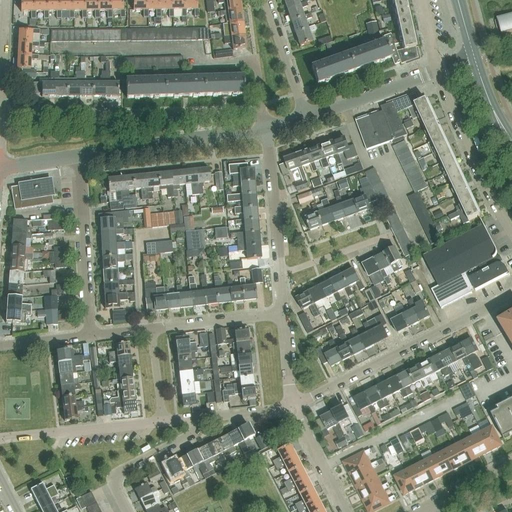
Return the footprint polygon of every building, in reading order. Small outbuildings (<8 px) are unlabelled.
[(35,19),(35,12),(34,12),(33,0),(20,0),(21,12),(31,12),(31,19),(35,19)] [(48,19),(48,12),(46,12),(46,0),(33,0),(34,12),(35,12),(43,12),(43,19),(48,19)] [(60,19),(60,12),(59,12),(59,0),(46,0),(46,12),(48,12),(56,12),(56,19),(60,19)] [(73,19),(73,12),(72,12),(71,0),(59,0),(59,12),(60,12),(69,12),(69,19),(73,19)] [(86,18),(86,11),(85,11),(84,0),(71,0),(72,12),(73,12),(82,11),(82,18),(86,18)] [(99,18),(99,11),(98,11),(97,0),(84,0),(85,11),(86,11),(95,11),(95,18),(99,18)] [(112,18),(112,11),(110,11),(110,0),(97,0),(98,11),(99,11),(107,11),(107,18),(112,18)] [(123,11),(123,0),(110,0),(110,11),(112,11),(120,11),(120,18),(125,18),(125,11),(123,11)] [(148,18),(148,11),(146,11),(145,0),(132,0),(133,11),(144,11),(144,18),(148,18)] [(160,18),(160,11),(159,11),(158,0),(145,0),(146,11),(148,11),(156,11),(156,18),(160,18)] [(174,17),(173,11),(172,11),(171,0),(158,0),(159,11),(160,11),(169,11),(169,18),(174,17)] [(186,17),(186,10),(184,10),(184,0),(171,0),(172,11),(173,11),(182,10),(182,17),(186,17)] [(197,10),(197,0),(184,0),(184,10),(186,10),(195,10),(195,17),(199,17),(199,10),(197,10)] [(229,0),(217,0),(218,5),(223,4),(225,12),(241,10),(239,0),(229,0),(230,0),(229,0)] [(299,6),(299,5),(297,0),(283,0),(287,11),(299,6)] [(391,0),(399,32),(390,36),(390,35),(386,36),(388,42),(392,40),(397,52),(403,51),(415,48),(404,0),(391,0)] [(213,1),(206,2),(208,14),(215,13),(213,1)] [(304,19),(303,17),(301,9),(307,7),(306,3),(299,5),(299,6),(287,11),(291,23),(304,19)] [(225,12),(220,13),(220,17),(225,16),(226,24),(229,23),(229,26),(243,24),(241,10),(225,12)] [(323,14),(318,16),(321,24),(326,22),(323,14)] [(511,14),(497,19),(501,35),(511,32),(511,14)] [(310,15),(303,17),(304,19),(291,23),(296,35),(308,30),(307,29),(305,22),(312,19),(310,15)] [(379,36),(375,22),(366,25),(369,38),(379,36)] [(226,24),(222,24),(223,29),(230,28),(231,36),(231,39),(244,37),(243,24),(229,26),(229,23),(226,24)] [(300,47),(312,43),(309,33),(316,31),(314,27),(307,29),(308,30),(296,35),(300,47)] [(48,31),(32,30),(32,32),(19,31),(18,44),(39,45),(39,43),(31,43),(32,34),(48,35),(48,31)] [(231,36),(224,37),(224,42),(225,45),(232,44),(233,51),(246,50),(244,37),(231,39),(231,36)] [(386,36),(384,37),(385,41),(391,58),(394,65),(394,66),(400,63),(401,65),(418,59),(415,48),(403,51),(397,52),(392,40),(388,42),(386,36)] [(330,44),(332,43),(330,37),(318,41),(320,47),(325,45),(330,44)] [(385,41),(311,68),(317,85),(391,58),(385,41)] [(38,58),(38,56),(31,56),(31,47),(39,48),(39,45),(18,44),(18,57),(38,58)] [(232,51),(215,53),(215,60),(232,58),(232,51)] [(18,57),(17,70),(22,70),(21,77),(35,78),(35,74),(42,74),(42,73),(47,74),(47,63),(42,63),(42,68),(36,68),(35,71),(30,70),(30,60),(38,61),(38,58),(18,57)] [(118,97),(118,83),(108,83),(108,79),(109,79),(109,62),(105,62),(105,64),(105,72),(105,97),(118,97)] [(72,80),(66,80),(67,97),(80,97),(79,68),(76,68),(76,77),(72,77),(72,80)] [(80,97),(92,97),(92,84),(91,84),(91,80),(84,80),(84,68),(79,68),(80,97)] [(54,97),(54,72),(50,72),(50,80),(52,80),(52,84),(41,84),(33,84),(33,95),(34,95),(42,95),(42,98),(54,97)] [(54,97),(67,97),(66,80),(59,80),(59,72),(55,72),(54,72),(54,97)] [(92,97),(105,97),(105,72),(101,72),(101,80),(103,80),(103,84),(92,84),(92,97)] [(244,77),(204,79),(205,97),(244,95),(244,77)] [(204,79),(165,80),(165,98),(205,97),(204,79)] [(126,99),(165,98),(165,80),(126,81),(126,99)] [(415,106),(420,104),(416,95),(381,108),(382,112),(393,141),(404,137),(407,136),(397,114),(407,109),(415,106)] [(426,101),(420,104),(415,106),(407,109),(413,121),(420,117),(432,143),(429,145),(435,160),(439,158),(463,210),(448,217),(450,221),(459,217),(463,224),(480,216),(426,101)] [(369,117),(380,146),(393,141),(382,112),(369,117)] [(356,122),(367,151),(380,146),(369,117),(356,122)] [(407,130),(414,127),(412,122),(405,125),(407,130)] [(443,128),(450,143),(457,140),(449,125),(443,128)] [(345,138),(333,143),(337,155),(339,154),(345,152),(348,161),(358,157),(354,146),(348,148),(345,138)] [(395,153),(408,147),(405,142),(393,148),(395,153)] [(342,163),(339,154),(337,155),(333,143),(321,147),(325,160),(327,159),(334,156),(342,178),(347,176),(342,163)] [(321,147),(309,151),(313,164),(315,163),(320,161),(324,170),(330,167),(327,159),(325,160),(321,147)] [(398,158),(410,152),(408,147),(395,153),(398,158)] [(318,171),(315,163),(313,164),(309,151),(297,156),(301,168),(303,167),(310,165),(313,173),(318,171)] [(400,163),(413,157),(410,152),(398,158),(400,163)] [(301,168),(297,156),(285,160),(286,164),(289,172),(298,169),(303,183),(307,181),(308,181),(306,176),(303,167),(301,168)] [(403,168),(415,162),(413,157),(400,163),(403,168)] [(405,173),(418,167),(415,162),(403,168),(405,173)] [(248,164),(230,166),(231,175),(240,175),(241,182),(241,184),(254,183),(253,170),(249,170),(248,164)] [(284,177),(290,174),(289,172),(286,164),(280,166),(284,177)] [(357,173),(363,171),(360,164),(354,166),(357,173)] [(407,179),(420,173),(418,167),(405,173),(407,179)] [(196,171),(198,196),(203,196),(202,188),(204,188),(204,183),(210,183),(209,169),(196,171)] [(365,173),(367,178),(377,174),(375,169),(365,173)] [(198,196),(196,171),(183,172),(185,185),(186,197),(198,196)] [(170,173),(173,198),(178,198),(177,190),(180,190),(179,186),(184,185),(185,185),(183,172),(170,173)] [(169,199),(173,198),(170,173),(158,175),(160,191),(165,190),(166,199),(169,199)] [(222,191),(221,173),(214,174),(216,192),(222,191)] [(410,184),(423,178),(420,173),(407,179),(410,184)] [(369,183),(379,179),(377,174),(367,178),(369,183)] [(146,176),(148,201),(153,200),(152,192),(151,193),(150,189),(158,188),(158,191),(160,191),(158,175),(146,176)] [(333,176),(333,175),(326,177),(328,183),(335,181),(333,176)] [(149,205),(148,201),(146,176),(133,177),(134,191),(145,189),(145,193),(143,193),(145,206),(149,205)] [(129,191),(134,191),(133,177),(120,179),(122,203),(123,203),(123,207),(130,206),(129,191)] [(322,185),(320,178),(311,181),(314,188),(322,185)] [(412,189),(425,183),(423,178),(410,184),(412,189)] [(122,203),(120,179),(107,180),(109,193),(115,192),(116,199),(107,200),(108,204),(110,204),(111,211),(124,210),(123,207),(123,203),(122,203)] [(369,183),(372,188),(382,184),(379,179),(369,183)] [(19,185),(19,186),(20,187),(11,188),(14,211),(53,205),(52,196),(53,196),(50,180),(40,182),(40,181),(30,180),(30,182),(30,184),(19,185)] [(346,180),(338,183),(341,190),(349,187),(346,180)] [(298,193),(310,189),(307,181),(303,183),(295,186),(298,193)] [(241,184),(241,182),(232,183),(232,188),(241,187),(242,195),(242,197),(255,195),(254,183),(241,184)] [(412,189),(415,194),(428,188),(425,183),(412,189)] [(374,193),(384,189),(382,184),(372,188),(373,190),(374,193)] [(363,198),(356,201),(354,202),(359,214),(371,210),(369,204),(378,201),(377,198),(374,193),(373,190),(372,188),(371,186),(360,190),(363,198)] [(311,193),(313,197),(325,193),(323,188),(311,192),(311,193)] [(374,193),(377,198),(387,194),(384,189),(374,193)] [(442,190),(434,194),(436,197),(438,201),(445,197),(442,190)] [(313,197),(311,193),(298,197),(300,206),(314,201),(313,197)] [(354,202),(356,201),(353,193),(348,194),(351,203),(344,205),(342,206),(346,219),(359,214),(354,202)] [(408,198),(411,203),(420,198),(418,193),(408,198)] [(379,203),(389,199),(387,194),(377,198),(378,201),(379,203)] [(243,209),(256,208),(255,195),(242,197),(242,195),(228,196),(229,204),(242,202),(243,207),(243,209)] [(342,206),(344,205),(341,197),(337,199),(336,199),(339,207),(332,210),(330,210),(334,223),(346,219),(342,206)] [(413,207),(423,203),(420,198),(411,203),(413,207)] [(379,203),(381,208),(391,204),(389,199),(379,203)] [(330,210),(332,210),(328,200),(322,202),(323,204),(317,206),(320,214),(318,215),(322,227),(334,223),(330,210)] [(413,207),(415,212),(425,207),(423,203),(413,207)] [(384,213),(394,209),(391,204),(381,208),(384,213)] [(312,207),(315,216),(306,219),(310,232),(322,227),(318,215),(320,214),(317,206),(312,207)] [(257,220),(256,208),(243,209),(243,207),(234,208),(234,216),(243,215),(244,220),(244,222),(257,220)] [(417,217),(427,212),(425,207),(415,212),(417,217)] [(441,207),(433,211),(437,219),(445,215),(441,207)] [(385,217),(386,218),(396,214),(394,209),(384,213),(385,217)] [(417,217),(420,222),(430,217),(427,212),(417,217)] [(388,223),(398,219),(396,214),(386,218),(388,223)] [(422,227),(432,222),(430,217),(420,222),(422,227)] [(114,231),(123,231),(122,225),(123,225),(122,218),(114,219),(114,220),(110,220),(100,220),(101,234),(114,233),(114,231)] [(194,231),(193,218),(183,218),(185,232),(194,231)] [(388,223),(391,228),(401,224),(398,219),(388,223)] [(245,234),(259,233),(257,220),(244,222),(244,220),(235,221),(235,226),(244,225),(245,233),(245,234)] [(26,229),(27,223),(13,221),(12,235),(31,236),(31,229),(26,229)] [(474,288),(476,292),(508,275),(509,276),(510,276),(506,269),(506,268),(505,267),(504,267),(504,266),(502,265),(500,265),(499,265),(497,265),(496,265),(494,266),(491,261),(492,260),(493,260),(494,259),(495,258),(496,257),(496,256),(497,255),(497,254),(497,253),(497,251),(496,250),(496,249),(481,221),(483,226),(424,257),(439,287),(431,291),(441,309),(442,309),(442,308),(470,294),(471,294),(472,294),(470,290),(474,288)] [(422,227),(424,231),(434,227),(432,222),(422,227)] [(393,233),(403,229),(401,224),(391,228),(392,232),(393,233)] [(427,236),(437,231),(434,227),(424,231),(427,236)] [(218,230),(219,238),(227,237),(226,229),(218,230)] [(395,237),(396,238),(406,234),(403,229),(393,233),(395,237)] [(101,234),(102,246),(115,246),(115,244),(115,236),(131,235),(130,230),(123,231),(114,231),(114,233),(101,234)] [(427,236),(429,241),(439,236),(437,231),(427,236)] [(245,234),(245,233),(236,234),(236,238),(245,238),(246,245),(246,247),(260,246),(259,233),(245,234)] [(396,240),(398,243),(408,239),(406,234),(396,238),(396,240)] [(12,235),(11,247),(25,249),(26,239),(31,240),(31,236),(12,235)] [(429,241),(431,246),(441,241),(439,236),(429,241)] [(400,248),(410,244),(408,239),(398,243),(400,248)] [(102,246),(102,259),(116,258),(116,256),(115,251),(124,250),(124,248),(131,248),(131,243),(115,244),(115,246),(102,246)] [(400,248),(403,253),(413,248),(410,244),(400,248)] [(246,247),(246,245),(237,246),(238,251),(246,250),(247,260),(261,259),(260,246),(246,247)] [(11,247),(10,260),(32,262),(32,256),(25,255),(25,249),(11,247)] [(403,253),(405,258),(415,254),(413,248),(403,253)] [(384,255),(390,267),(393,273),(394,274),(401,271),(397,263),(402,261),(395,249),(384,255)] [(102,259),(103,271),(116,270),(116,269),(116,263),(125,263),(125,262),(132,261),(132,255),(116,256),(116,258),(102,259)] [(153,255),(149,256),(150,262),(155,262),(155,263),(159,263),(159,255),(153,255)] [(393,273),(390,267),(384,255),(373,260),(383,279),(387,277),(387,276),(393,273)] [(9,273),(23,274),(24,266),(32,266),(32,262),(10,260),(9,273)] [(363,265),(369,278),(377,274),(380,281),(383,279),(373,260),(363,265)] [(230,270),(242,269),(241,262),(229,263),(230,270)] [(125,269),(116,269),(116,270),(103,271),(104,284),(117,283),(117,282),(116,274),(125,273),(125,269)] [(261,269),(251,270),(253,284),(262,283),(261,269)] [(348,288),(350,287),(357,284),(361,291),(365,290),(361,282),(360,282),(354,270),(342,276),(348,288)] [(411,284),(416,281),(411,271),(405,274),(411,284)] [(22,286),(23,274),(9,273),(8,286),(22,287),(22,286)] [(204,293),(205,306),(218,305),(216,291),(215,291),(207,292),(205,276),(200,277),(202,293),(204,293)] [(336,294),(338,293),(346,289),(350,297),(354,295),(350,287),(348,288),(342,276),(330,282),(336,294)] [(188,279),(189,286),(190,295),(192,295),(193,308),(205,306),(204,293),(202,293),(197,294),(196,285),(193,286),(192,278),(188,279)] [(244,279),(239,280),(240,289),(242,288),(243,302),(256,300),(255,287),(245,288),(244,279)] [(242,288),(240,289),(232,290),(231,280),(227,281),(228,290),(229,290),(231,303),(243,302),(242,288)] [(118,296),(118,295),(117,287),(126,286),(126,281),(117,282),(117,283),(104,284),(104,297),(118,296)] [(416,295),(422,292),(416,281),(411,284),(416,295)] [(229,290),(228,290),(220,291),(219,282),(214,282),(215,291),(216,291),(218,305),(231,303),(229,290)] [(336,294),(330,282),(319,288),(325,300),(327,299),(334,296),(338,303),(342,301),(338,293),(336,294)] [(157,299),(155,284),(143,285),(146,304),(154,304),(155,312),(168,311),(166,298),(165,298),(157,299)] [(7,298),(21,299),(22,287),(8,286),(7,298)] [(192,295),(190,295),(182,296),(181,287),(176,287),(177,296),(179,296),(181,309),(193,308),(192,295)] [(382,298),(377,287),(371,290),(376,301),(382,298)] [(179,296),(177,296),(169,297),(168,288),(164,289),(165,298),(166,298),(168,311),(181,309),(179,296)] [(325,300),(319,288),(307,294),(314,306),(315,305),(321,302),(325,310),(330,307),(327,299),(325,300)] [(370,303),(376,301),(371,290),(365,292),(370,303)] [(118,296),(104,297),(105,310),(119,309),(118,302),(128,301),(127,299),(135,298),(134,294),(118,295),(118,296)] [(321,316),(319,312),(315,305),(314,306),(307,294),(296,299),(302,311),(309,308),(314,319),(321,316)] [(351,313),(360,308),(354,295),(349,297),(352,302),(350,303),(352,307),(349,308),(351,313)] [(21,306),(21,299),(7,298),(6,311),(24,312),(31,313),(32,306),(21,306)] [(419,323),(430,318),(422,301),(414,305),(413,302),(409,304),(413,311),(419,323)] [(372,313),(379,309),(375,302),(368,305),(372,313)] [(419,323),(413,311),(406,315),(402,307),(399,309),(398,309),(408,329),(419,323)] [(408,329),(398,309),(395,311),(399,318),(391,322),(398,334),(408,329)] [(56,310),(45,311),(45,326),(57,326),(56,310)] [(346,310),(339,313),(342,318),(349,314),(346,310)] [(31,313),(24,312),(6,311),(5,324),(25,325),(26,318),(31,318),(31,313)] [(126,323),(125,311),(113,312),(113,324),(126,323)] [(353,322),(364,316),(362,312),(350,318),(353,322)] [(314,331),(305,313),(299,316),(308,334),(314,331)] [(375,319),(379,329),(372,332),(371,333),(377,345),(388,339),(383,328),(387,325),(382,316),(375,319)] [(511,317),(503,322),(508,330),(505,332),(511,343),(511,400),(497,408),(499,411),(491,415),(503,439),(511,435),(511,317)] [(371,333),(372,332),(368,325),(364,327),(368,334),(361,338),(359,339),(365,351),(377,345),(371,333)] [(326,329),(320,332),(323,337),(328,334),(326,329)] [(225,330),(216,331),(217,346),(227,345),(225,330)] [(359,339),(361,338),(357,330),(353,332),(357,340),(350,344),(348,345),(354,356),(365,351),(359,339)] [(231,344),(249,342),(247,331),(234,332),(235,340),(231,341),(231,344)] [(348,345),(350,344),(346,336),(341,338),(345,346),(338,349),(337,350),(343,362),(354,356),(348,345)] [(188,338),(175,339),(176,351),(197,349),(196,343),(189,344),(188,338)] [(478,352),(472,340),(461,345),(474,370),(481,366),(477,358),(472,355),(478,352)] [(233,348),(234,356),(250,354),(249,342),(231,344),(229,345),(229,349),(233,348)] [(337,350),(338,349),(334,342),(330,344),(334,351),(325,356),(323,352),(318,355),(323,365),(328,363),(331,368),(343,362),(337,350)] [(130,356),(129,344),(115,346),(116,353),(108,354),(109,359),(130,356)] [(470,372),(474,370),(461,345),(450,351),(456,363),(463,359),(470,372)] [(63,352),(56,353),(58,365),(83,362),(89,361),(89,356),(74,358),(73,346),(63,348),(63,352)] [(197,349),(176,351),(177,362),(191,361),(195,360),(195,354),(197,354),(197,349)] [(456,363),(450,351),(439,356),(449,376),(453,374),(449,367),(456,363)] [(232,367),(251,365),(250,354),(234,356),(230,356),(232,367)] [(117,363),(118,369),(131,368),(130,356),(109,359),(109,364),(117,363)] [(449,376),(439,356),(429,362),(435,374),(442,370),(446,377),(449,376)] [(494,369),(488,358),(482,361),(488,372),(494,369)] [(191,361),(177,362),(179,374),(192,372),(191,361)] [(83,362),(58,365),(59,376),(72,375),(72,374),(76,374),(75,367),(83,366),(83,362)] [(435,374),(429,362),(418,367),(428,386),(432,385),(428,377),(435,374)] [(239,372),(239,378),(252,376),(251,365),(232,367),(232,373),(239,372)] [(418,367),(408,372),(414,385),(421,381),(424,388),(428,387),(428,386),(418,367)] [(133,379),(131,368),(118,369),(120,381),(133,379)] [(474,381),(478,379),(474,370),(470,372),(474,381)] [(179,374),(180,385),(193,384),(197,383),(196,377),(203,376),(202,371),(192,372),(179,374)] [(409,387),(414,385),(408,372),(397,378),(407,398),(413,394),(409,387)] [(72,375),(59,376),(60,388),(79,385),(78,380),(73,381),(72,375)] [(227,386),(227,391),(254,388),(252,376),(239,378),(240,385),(227,386)] [(386,383),(392,396),(400,392),(404,399),(407,398),(397,378),(386,383)] [(121,392),(134,391),(133,379),(120,381),(116,381),(118,392),(121,392)] [(449,390),(455,387),(452,381),(446,384),(449,390)] [(386,399),(392,396),(386,383),(376,389),(385,408),(390,406),(386,399)] [(472,390),(469,383),(459,388),(462,395),(472,390)] [(193,384),(180,385),(181,397),(195,395),(193,384)] [(79,385),(60,388),(62,399),(75,397),(74,391),(79,391),(79,385)] [(242,401),(255,400),(254,388),(227,391),(222,392),(224,404),(229,403),(229,397),(235,396),(241,395),(242,401)] [(385,408),(376,389),(365,394),(371,407),(377,404),(381,411),(382,410),(385,408)] [(440,395),(437,389),(431,392),(434,398),(440,395)] [(110,405),(115,405),(135,402),(134,391),(121,392),(122,399),(111,400),(109,402),(110,405)] [(371,407),(365,394),(355,399),(357,405),(352,408),(358,418),(363,416),(361,412),(368,408),(372,415),(375,414),(371,407)] [(424,403),(431,399),(428,394),(421,397),(424,403)] [(196,407),(195,395),(181,397),(183,408),(196,407)] [(75,397),(62,399),(63,411),(84,408),(83,403),(75,404),(75,397)] [(123,409),(123,415),(137,413),(135,402),(115,405),(115,410),(123,409)] [(457,409),(460,414),(464,412),(467,417),(472,414),(467,404),(457,409)] [(88,408),(84,408),(63,411),(64,422),(77,420),(77,414),(88,412),(88,408)] [(345,431),(341,424),(349,420),(343,408),(331,413),(342,433),(345,431)] [(391,414),(393,418),(400,414),(398,410),(391,414)] [(348,445),(347,445),(341,433),(342,433),(331,413),(321,419),(327,431),(332,429),(339,442),(335,444),(338,450),(348,445)] [(375,414),(372,415),(377,427),(381,425),(375,414)] [(385,422),(392,419),(389,414),(382,418),(385,422)] [(438,418),(441,424),(445,422),(448,429),(453,426),(447,414),(438,418)] [(364,427),(367,432),(376,428),(373,422),(364,427)] [(428,437),(434,434),(428,423),(419,428),(422,434),(426,432),(428,437)] [(254,437),(248,425),(237,431),(250,457),(256,454),(254,450),(249,440),(254,437)] [(358,440),(364,436),(358,425),(352,428),(358,440)] [(492,452),(501,447),(491,426),(481,431),(492,452)] [(419,428),(414,430),(410,433),(416,444),(424,439),(422,434),(419,428)] [(237,431),(227,436),(233,448),(238,445),(243,455),(246,459),(250,457),(237,431)] [(492,452),(481,431),(472,436),(482,457),(492,452)] [(235,452),(233,448),(227,436),(216,441),(224,456),(225,458),(235,452)] [(267,448),(261,436),(255,439),(261,451),(267,448)] [(472,461),(482,457),(472,436),(471,437),(472,439),(463,443),(472,461)] [(404,452),(398,440),(390,443),(397,456),(404,452)] [(220,458),(224,456),(216,441),(206,446),(212,458),(219,455),(220,458)] [(472,461),(463,443),(453,448),(463,466),(472,461)] [(277,451),(283,462),(295,456),(289,445),(277,451)] [(212,458),(206,446),(196,451),(202,463),(207,473),(208,473),(213,470),(211,467),(210,468),(209,465),(214,462),(212,458)] [(453,471),(463,466),(453,448),(444,453),(443,451),(453,471)] [(344,463),(350,476),(370,465),(366,457),(372,454),(370,450),(344,463)] [(196,451),(186,457),(192,469),(198,465),(200,470),(203,476),(207,473),(202,463),(196,451)] [(453,471),(443,451),(433,456),(443,476),(453,471)] [(283,462),(288,473),(301,467),(295,456),(283,462)] [(434,481),(443,476),(433,456),(423,461),(434,481)] [(185,472),(192,469),(186,457),(176,462),(189,488),(195,485),(192,481),(190,482),(185,472)] [(414,466),(415,468),(424,486),(434,481),(423,461),(414,466)] [(189,488),(176,462),(165,467),(168,473),(163,476),(168,487),(180,481),(184,490),(189,488)] [(372,469),(378,466),(376,462),(370,465),(350,476),(357,489),(377,478),(372,469)] [(306,478),(301,467),(288,473),(294,484),(306,478)] [(414,491),(424,486),(415,468),(406,473),(405,471),(404,471),(414,491)] [(404,471),(394,476),(405,496),(414,491),(404,471)] [(150,483),(162,478),(159,472),(148,477),(150,483)] [(306,478),(294,484),(299,495),(312,489),(306,478)] [(357,489),(363,501),(383,491),(389,488),(388,484),(381,487),(377,478),(357,489)] [(134,490),(140,501),(152,495),(158,492),(156,489),(154,488),(149,490),(146,484),(134,490)] [(45,491),(42,485),(30,491),(35,501),(56,491),(54,486),(45,491)] [(305,506),(317,500),(312,489),(299,495),(305,506)] [(35,501),(41,511),(52,505),(49,499),(58,495),(56,491),(35,501)] [(368,511),(373,511),(396,500),(394,497),(388,500),(383,491),(363,501),(368,511)] [(80,497),(83,503),(93,498),(91,492),(80,497)] [(145,511),(157,505),(160,503),(157,498),(160,497),(158,492),(152,495),(140,501),(145,511)] [(86,508),(96,503),(93,498),(83,503),(86,508)] [(305,506),(307,511),(319,511),(323,510),(317,500),(305,506)] [(96,503),(86,508),(87,511),(90,511),(99,508),(96,503)]
